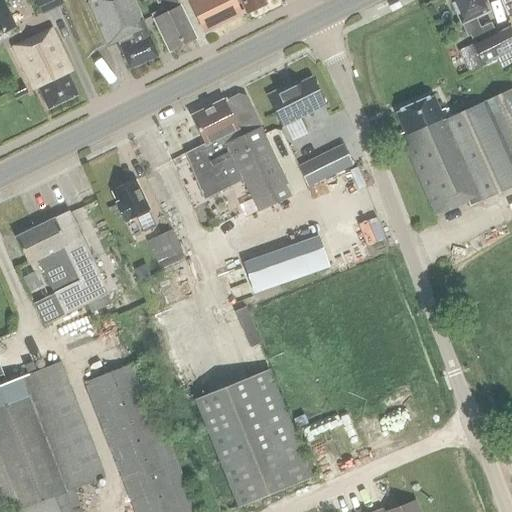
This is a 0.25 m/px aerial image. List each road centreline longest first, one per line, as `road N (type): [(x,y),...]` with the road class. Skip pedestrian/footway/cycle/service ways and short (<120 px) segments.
road 1 (unclassified): [(508,511),(318,18)]
road 2 (secondary): [(0,176),(318,18)]
